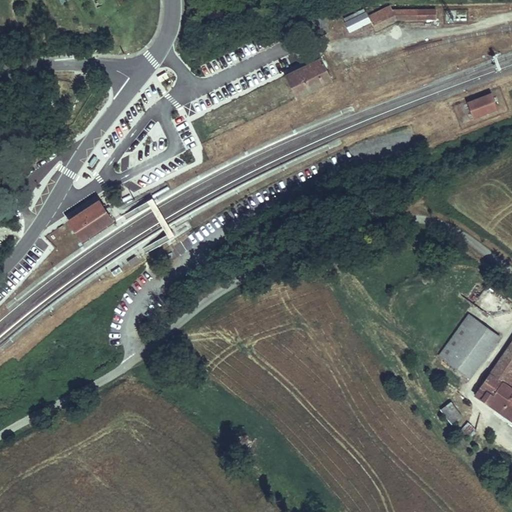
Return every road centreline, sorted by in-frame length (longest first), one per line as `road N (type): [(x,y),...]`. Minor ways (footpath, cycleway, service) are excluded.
road 1 (unclassified): [(511,272),(442,225),(372,217),(242,278),(117,371),(0,435)]
road 2 (tertiary): [(0,272),(135,82)]
road 3 (residential): [(135,82),(78,61),(0,74)]
